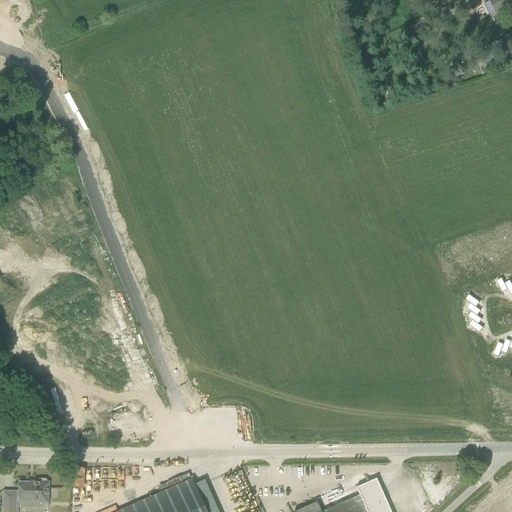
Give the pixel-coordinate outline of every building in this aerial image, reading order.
[(462,13),(487,4),(485,0),(472,0),(460,4),(462,13)] [(496,13),(511,4),(511,0),(490,0),(490,1),(496,13)] [(444,9),(446,14),(453,11),(450,6),(444,9)] [(432,21),(439,18),(437,13),(430,16),(432,21)] [(499,54),(506,51),(501,40),(481,49),(485,57),(497,52),(499,54)] [(38,168),(28,175),(31,180),(41,172),(38,168)] [(499,277),(495,279),(496,282),(499,287),(501,291),(505,289),(506,288),(502,281),(501,279),(499,277)] [(508,279),(503,282),(504,285),(505,286),(509,293),(511,291),(511,285),(511,283),(510,282),(508,279)] [(467,294),(464,298),(466,300),(474,306),(477,301),(470,296),(467,294)] [(468,303),(465,307),(467,309),(475,315),(479,310),(471,304),(468,303)] [(469,311),(466,315),(469,317),(470,318),(476,323),(480,318),(475,315),(472,313),(470,312),(469,311)] [(470,319),(467,324),(470,326),(477,332),(481,327),(473,321),(470,319)] [(501,353),(501,354),(505,356),(507,353),(508,351),(510,344),(504,342),(502,349),(501,351),(501,353)] [(493,354),(493,357),(497,359),(499,356),(500,354),(502,347),(497,345),(493,354)] [(390,511),(376,479),(356,488),(357,490),(350,493),(349,491),(343,494),(343,495),(318,507),(317,505),(306,510),(301,511),(390,511)] [(46,482),(45,480),(39,480),(37,482),(35,482),(35,484),(19,483),(18,483),(17,502),(17,508),(48,509),(48,504),(49,483),(46,482)] [(204,511),(190,480),(117,511),(204,511)]
